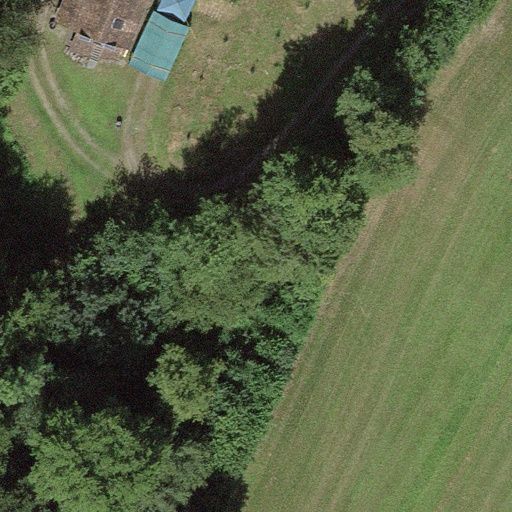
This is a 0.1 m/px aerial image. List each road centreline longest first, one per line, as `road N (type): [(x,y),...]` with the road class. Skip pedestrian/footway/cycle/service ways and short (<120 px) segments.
road 1 (track): [(405,0),(250,172),(192,194),(145,185),(135,136),(183,0)]
road 2 (track): [(40,0),(33,37),(48,92),(93,156),(115,170)]
